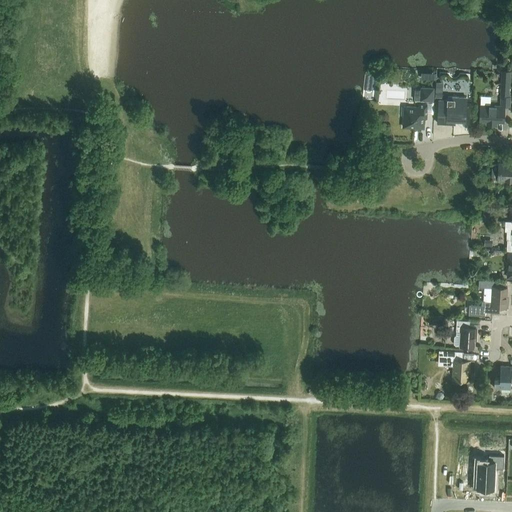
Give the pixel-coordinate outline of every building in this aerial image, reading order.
[(501,95),(510,96),(511,71),(502,70),(501,95)] [(433,100),(434,88),(420,87),(420,100),(433,100)] [(511,96),(510,96),(501,95),(501,105),(511,105),(511,96)] [(449,123),(450,122),(451,119),(466,120),(467,97),(448,96),(448,100),(439,100),(438,123),(449,123)] [(504,122),(505,106),(481,104),(480,121),(504,122)] [(427,119),(428,105),(420,105),(420,107),(402,106),(401,116),(405,116),(404,127),(415,127),(415,125),(424,126),(425,119),(427,119)] [(511,179),(511,164),(499,163),(499,165),(492,164),(492,178),(511,179)] [(470,304),(469,314),(485,315),(485,311),(500,312),(500,306),(508,306),(508,300),(507,300),(507,287),(506,286),(506,281),(479,279),(478,287),(484,287),(492,288),(492,301),(483,300),(482,300),(482,304),(470,304)] [(429,317),(428,325),(439,326),(439,318),(429,317)] [(475,347),(476,327),(470,327),(470,320),(457,320),(456,334),(455,336),(454,345),(475,347)] [(439,350),(439,360),(441,362),(447,363),(447,365),(453,365),(452,382),(461,382),(461,379),(468,379),(469,360),(463,359),(463,351),(448,350),(439,350)] [(511,375),(511,365),(501,365),(500,377),(495,377),(494,387),(511,388),(511,376),(511,375)] [(478,460),(477,487),(494,487),(495,468),(504,468),(504,455),(489,454),(489,460),(478,460)]
